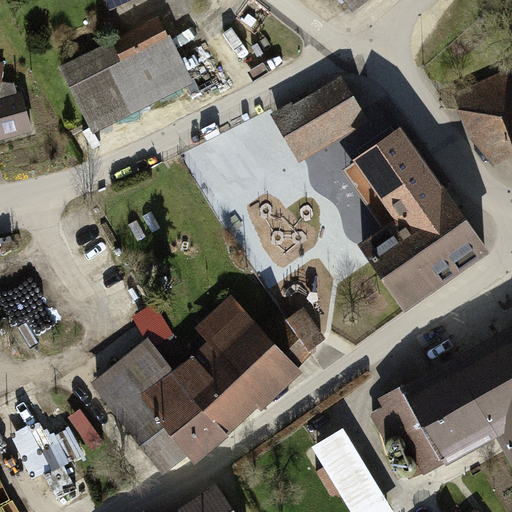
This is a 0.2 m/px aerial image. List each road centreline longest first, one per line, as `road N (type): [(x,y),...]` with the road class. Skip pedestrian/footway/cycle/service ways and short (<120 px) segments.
road 1 (residential): [(118,511),(212,463),(464,289),(500,260),(511,230)]
road 2 (residential): [(0,198),(111,167),(343,54)]
road 3 (residential): [(380,62),(481,190),(511,207)]
